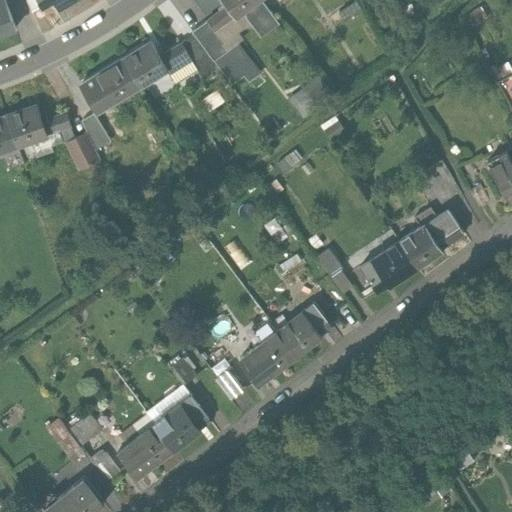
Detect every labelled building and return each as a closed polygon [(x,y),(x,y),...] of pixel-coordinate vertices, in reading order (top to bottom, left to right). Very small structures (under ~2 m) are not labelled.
[(0,0),(0,35),(17,29),(4,0),(0,0)] [(260,0),(221,0),(226,6),(207,20),(216,33),(244,12),(260,0)] [(262,0),(260,0),(244,12),(260,35),(278,22),(262,0)] [(207,20),(192,31),(196,36),(207,52),(214,61),(226,52),(221,45),(223,43),(216,33),(207,20)] [(196,36),(181,46),(191,62),(207,52),(196,36)] [(226,52),(214,61),(233,85),(244,77),(250,85),(264,74),(239,42),(226,52)] [(124,60),(141,87),(169,69),(172,74),(191,62),(181,46),(179,43),(159,55),(151,43),(124,60)] [(141,87),(124,60),(123,58),(81,84),(91,101),(93,100),(100,111),(141,87)] [(308,84),(291,96),(305,116),(322,104),(308,84)] [(38,115),(35,106),(6,116),(16,147),(52,135),(50,131),(67,125),(63,113),(47,119),(44,113),(38,115)] [(87,134),(95,150),(110,141),(94,113),(81,121),(87,134)] [(0,152),(16,147),(6,116),(0,118),(0,152)] [(95,150),(87,134),(63,145),(75,171),(99,160),(95,150)] [(511,160),(511,161),(507,153),(487,164),(509,205),(511,203),(511,160)] [(432,208),(414,217),(419,226),(436,217),(432,208)] [(425,225),(398,244),(416,271),(443,252),(425,225)] [(416,271),(398,244),(372,261),(390,288),(416,271)] [(341,269),(328,253),(316,262),(329,278),(341,269)] [(277,333),(296,359),(322,339),(320,337),(331,328),(324,319),(313,327),(302,313),(277,333)] [(296,359),(277,333),(240,361),(258,384),(269,376),(271,378),(296,359)] [(171,373),(186,391),(197,381),(182,363),(171,373)] [(243,391),(228,372),(215,383),(229,401),(243,391)] [(191,398),(155,424),(174,450),(198,431),(196,428),(207,419),(191,398)] [(46,429),(72,463),(84,454),(58,420),(46,429)] [(174,450),(155,424),(117,453),(135,476),(145,468),(147,471),(174,450)] [(89,461),(106,483),(118,474),(101,452),(89,461)] [(92,511),(102,505),(82,479),(42,510),(43,511),(92,511)]
